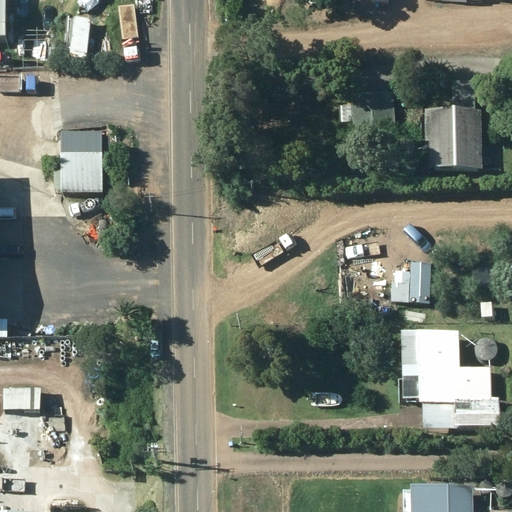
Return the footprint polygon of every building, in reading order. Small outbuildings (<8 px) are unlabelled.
[(481,165),(480,107),(473,107),(473,78),(453,79),(453,105),(424,106),(425,138),(430,138),(430,166),(481,165)] [(394,133),(393,90),(351,91),(352,110),(342,111),(342,120),(352,120),(352,134),(394,133)] [(101,130),(61,131),(62,167),(55,168),(55,189),(101,188),(101,130)] [(296,205),(256,205),(256,224),(296,224),(296,205)] [(366,260),(324,256),(322,275),(364,279),(366,260)] [(459,329),(400,328),(400,395),(419,396),(419,401),(454,401),(454,406),(423,405),(422,427),(456,428),(456,423),(500,424),(500,395),(490,395),(491,365),(459,364),(459,329)] [(3,407),(40,407),(40,387),(3,388),(3,407)] [(472,511),(472,484),(411,485),(411,511),(472,511)]
